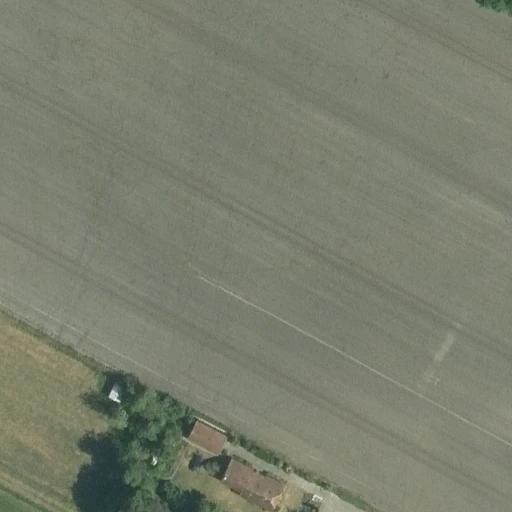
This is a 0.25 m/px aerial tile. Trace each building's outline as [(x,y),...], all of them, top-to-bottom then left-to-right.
[(113,382),(107,395),(108,396),(119,401),(126,388),(115,383),(113,382)] [(89,409),(93,394),(80,391),(76,405),(89,409)] [(195,422),(187,438),(217,453),(225,436),(195,422)] [(169,436),(162,456),(192,466),(199,446),(169,436)] [(237,494),(269,510),(282,485),(231,458),(220,478),(240,488),(237,494)] [(192,497),(222,511),(232,511),(239,500),(200,480),(192,497)]
